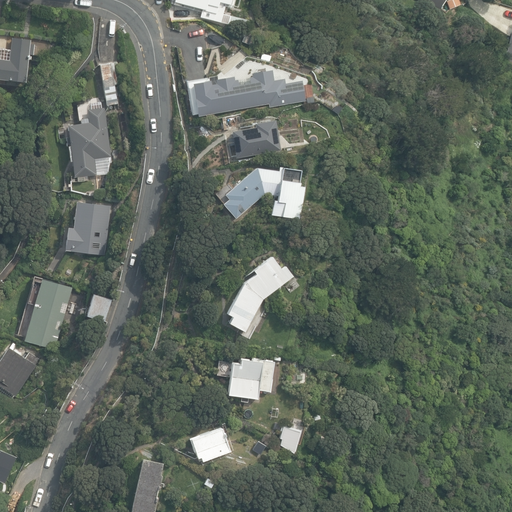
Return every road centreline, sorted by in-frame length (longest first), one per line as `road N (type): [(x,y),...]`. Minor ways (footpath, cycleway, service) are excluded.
road 1 (residential): [(46,511),(61,451),(128,308),(158,177),(153,50),(136,12),(111,0)]
road 2 (secondary): [(0,143),(134,0)]
